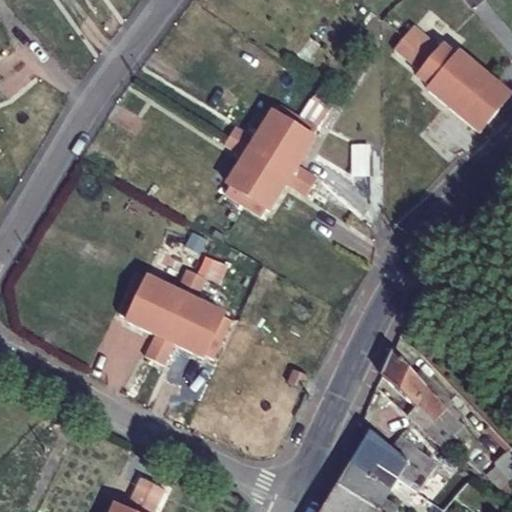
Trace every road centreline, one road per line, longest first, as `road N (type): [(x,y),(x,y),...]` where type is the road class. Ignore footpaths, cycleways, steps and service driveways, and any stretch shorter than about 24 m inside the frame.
road 1 (tertiary): [(511,148),(415,255),(290,502)]
road 2 (residential): [(0,347),(290,502)]
road 3 (residential): [(0,251),(99,86),(165,0)]
